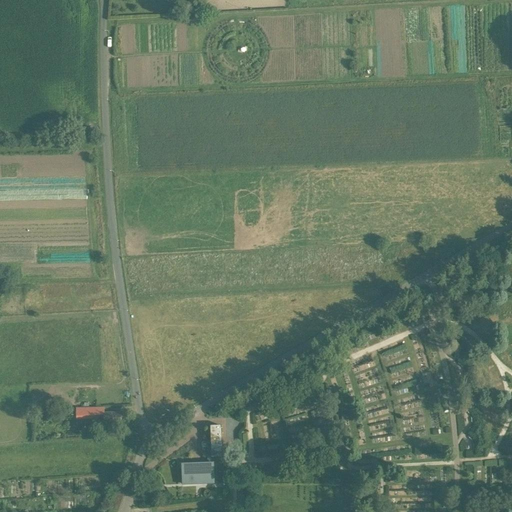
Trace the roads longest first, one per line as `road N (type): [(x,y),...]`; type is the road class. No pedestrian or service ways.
road 1 (unclassified): [(154,434),(139,413),(110,212),(104,0)]
road 2 (unclassified): [(154,434),(511,225)]
